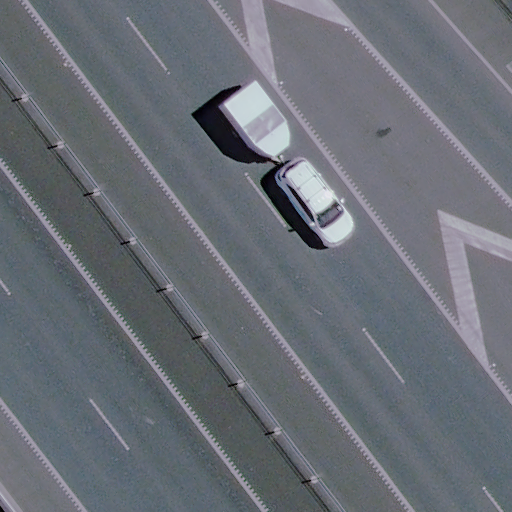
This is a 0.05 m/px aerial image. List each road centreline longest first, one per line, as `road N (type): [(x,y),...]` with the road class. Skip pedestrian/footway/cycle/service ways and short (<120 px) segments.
road 1 (motorway): [(111,0),(508,511)]
road 2 (motorway): [(175,511),(0,280)]
road 3 (motorway): [(378,0),(511,143)]
